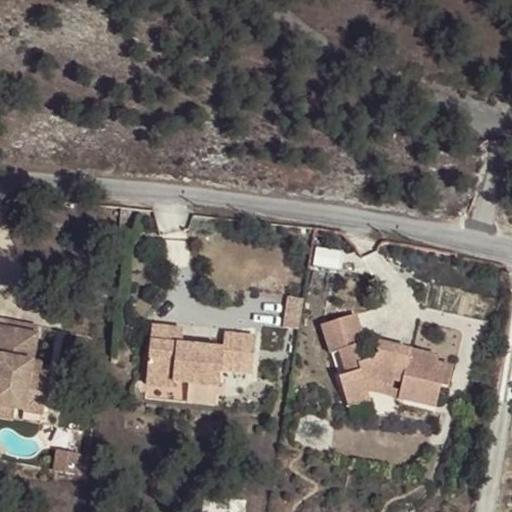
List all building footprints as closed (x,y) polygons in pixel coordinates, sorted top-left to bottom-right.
[(400,348),(378,343),(375,357),(359,362),(354,346),(364,343),(355,314),(323,324),(332,353),(340,350),(348,373),(339,376),(346,398),(368,392),(364,382),(373,379),(392,384),(393,377),(402,379),(398,397),(436,405),(440,384),(447,385),(452,366),(436,362),(437,356),(409,350),(406,365),(397,363),(400,348)] [(0,405),(14,408),(16,399),(44,403),(50,375),(40,373),(30,371),(32,361),(38,325),(0,318),(0,405)] [(184,330),(152,326),(146,385),(172,388),(173,382),(219,387),(221,371),(252,375),(256,338),(225,335),(223,350),(182,345),(184,330)] [(409,350),(400,348),(397,363),(406,365),(409,350)] [(42,363),(32,361),(30,371),(40,373),(42,363)] [(392,384),(373,379),(364,382),(368,392),(370,390),(398,397),(402,379),(393,377),(392,384)] [(368,392),(346,398),(348,406),(370,399),(368,392)] [(16,399),(14,408),(43,413),(44,403),(16,399)] [(14,408),(0,405),(0,415),(12,418),(14,408)]
